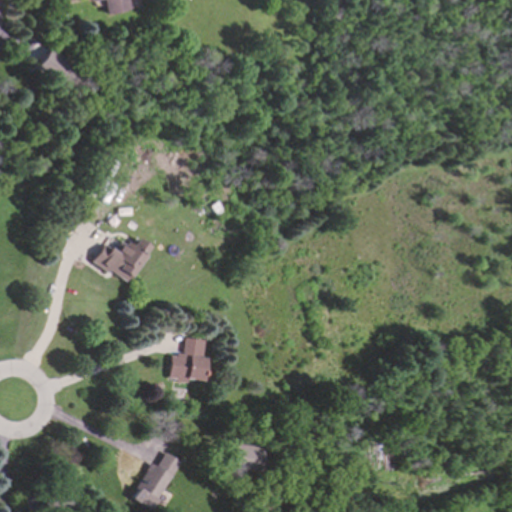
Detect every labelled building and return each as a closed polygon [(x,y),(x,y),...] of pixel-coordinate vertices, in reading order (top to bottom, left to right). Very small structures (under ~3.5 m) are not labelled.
[(81,0),(82,3),(96,0),(99,16),(125,11),(123,0),(81,0)] [(32,67),(62,91),(75,75),(45,51),(32,67)] [(147,247),(135,239),(129,249),(119,242),(113,252),(101,244),(89,262),(123,284),(147,247)] [(164,379),(198,383),(203,341),(180,339),(178,356),(167,355),(164,379)] [(261,447),(232,446),(230,469),(259,471),(261,447)] [(147,511),(176,462),(161,454),(152,468),(147,464),(126,499),(147,511)]
